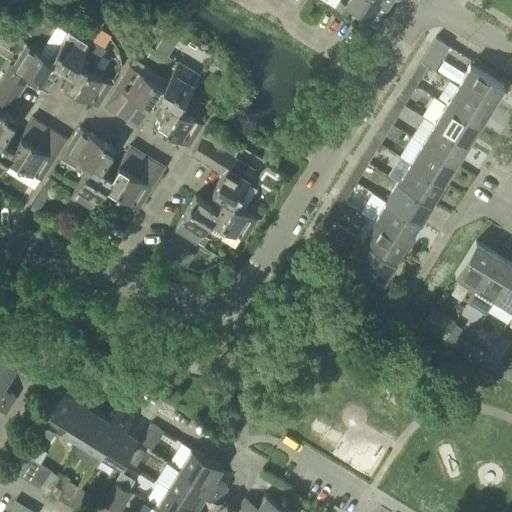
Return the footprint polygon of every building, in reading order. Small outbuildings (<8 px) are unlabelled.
[(350,7),(382,27),(388,17),(383,14),(388,5),(379,0),(347,0),(346,3),(340,0),(339,0),(335,7),(346,14),(350,7)] [(77,61),(92,38),(70,25),(48,58),(60,65),(60,66),(70,72),(77,61)] [(168,53),(176,34),(164,30),(156,48),(168,53)] [(435,36),(421,60),(427,64),(434,68),(448,45),(435,36)] [(77,61),(91,70),(106,47),(92,38),(77,61)] [(47,87),(60,66),(60,65),(48,58),(26,44),(13,66),(9,64),(3,75),(22,87),(29,76),(47,87)] [(152,47),(146,56),(163,66),(171,71),(177,62),(152,47)] [(139,99),(127,119),(138,125),(157,96),(156,95),(163,85),(162,84),(166,78),(134,57),(129,64),(116,86),(127,92),(139,99)] [(412,81),(415,83),(427,64),(421,60),(409,79),(412,81)] [(70,72),(63,83),(97,104),(111,82),(91,70),(77,61),(70,72)] [(156,95),(157,96),(167,102),(177,107),(178,107),(198,74),(177,61),(177,62),(171,71),(166,78),(162,84),(163,85),(156,95)] [(470,63),(457,83),(491,104),(503,84),(470,63)] [(3,75),(0,78),(0,87),(16,97),(22,87),(3,75)] [(409,79),(397,99),(403,103),(415,83),(412,81),(409,79)] [(491,104),(457,83),(445,102),(479,124),(491,104)] [(116,86),(104,104),(116,111),(127,92),(116,86)] [(0,101),(9,107),(16,97),(0,87),(0,101)] [(127,92),(116,111),(127,119),(139,99),(127,92)] [(384,119),(391,123),(403,103),(397,99),(384,119)] [(167,102),(154,123),(188,144),(202,122),(178,107),(177,107),(167,102)] [(445,102),(433,122),(467,143),(479,124),(445,102)] [(16,119),(6,113),(0,108),(0,138),(2,140),(3,139),(16,119)] [(20,135),(31,142),(43,123),(31,116),(20,135)] [(379,142),(391,123),(384,119),(372,138),(379,142)] [(467,143),(433,122),(421,142),(455,163),(467,143)] [(43,149),(54,130),(43,123),(31,142),(43,149)] [(60,157),(84,172),(90,162),(101,168),(114,147),(80,126),(60,157)] [(7,158),(40,177),(65,137),(54,130),(43,149),(31,142),(20,135),(13,146),(7,158)] [(203,133),(194,147),(191,153),(201,159),(214,139),(203,133)] [(0,170),(7,158),(13,146),(3,139),(2,140),(0,138),(0,170)] [(367,162),(379,142),(372,138),(360,158),(367,162)] [(214,139),(201,159),(212,166),(224,146),(214,139)] [(443,182),(455,163),(421,142),(409,161),(443,182)] [(129,144),(118,163),(130,171),(141,152),(129,144)] [(224,146),(212,166),(222,172),(211,190),(222,197),(223,196),(234,203),(234,202),(254,169),(233,156),(235,153),(224,146)] [(141,152),(130,171),(141,177),(152,159),(141,152)] [(355,181),(367,162),(360,158),(348,177),(355,181)] [(163,165),(152,159),(141,177),(130,171),(118,163),(111,174),(106,185),(106,186),(138,206),(163,165)] [(431,202),(443,182),(409,161),(397,181),(431,202)] [(90,162),(84,172),(69,195),(91,209),(106,186),(106,185),(111,174),(101,168),(90,162)] [(343,200),(355,181),(348,177),(336,196),(343,200)] [(419,221),(431,202),(397,181),(385,200),(419,221)] [(216,207),(195,194),(174,228),(196,241),(210,218),(216,207)] [(210,218),(243,239),(257,216),(234,202),(234,203),(223,196),(222,197),(216,207),(210,218)] [(331,220),(343,200),(336,196),(324,216),(331,220)] [(406,241),(419,221),(385,200),(373,220),(406,241)] [(312,236),(318,240),(331,220),(324,216),(312,236)] [(361,239),(394,260),(406,241),(373,220),(361,239)] [(168,239),(160,251),(169,257),(177,244),(168,239)] [(382,280),(394,260),(361,239),(349,259),(382,280)] [(474,286),(495,252),(475,240),(454,274),(474,286)] [(511,262),(495,252),(474,286),(493,298),(511,267),(511,262)] [(511,267),(493,298),(511,309),(511,267)] [(427,317),(423,324),(444,337),(448,330),(427,317)] [(468,342),(448,330),(444,337),(463,349),(468,342)] [(29,373),(35,364),(0,342),(0,370),(9,376),(16,365),(29,373)] [(487,354),(468,342),(463,349),(483,361),(487,354)] [(487,354),(483,361),(502,372),(506,366),(487,354)] [(511,369),(506,366),(502,372),(511,378),(511,369)] [(9,376),(0,370),(0,397),(10,403),(15,395),(2,387),(9,376)] [(40,417),(60,430),(86,386),(78,381),(70,394),(58,387),(40,417)] [(60,430),(79,442),(98,411),(87,404),(95,391),(86,386),(60,430)] [(10,403),(0,397),(0,408),(5,412),(10,403)] [(79,442),(98,453),(125,410),(117,405),(109,418),(98,411),(79,442)] [(125,410),(98,453),(119,466),(135,440),(137,436),(125,428),(133,415),(125,410)] [(144,451),(136,446),(127,459),(135,464),(144,451)] [(222,466),(191,447),(179,467),(222,494),(227,486),(214,478),(222,466)] [(14,459),(24,465),(29,456),(20,450),(14,459)] [(222,494),(179,467),(167,486),(197,505),(204,494),(217,502),(222,494)] [(44,478),(53,483),(59,474),(50,468),(44,478)] [(53,483),(62,489),(68,479),(59,474),(53,483)] [(101,501),(111,507),(120,511),(132,492),(114,481),(101,501)] [(193,511),(197,505),(167,486),(155,506),(165,511),(193,511)] [(244,496),(239,504),(251,511),(294,511),(295,511),(265,492),(257,504),(244,496)]
